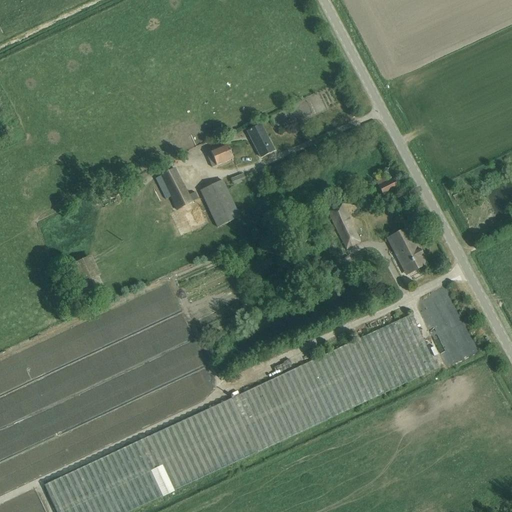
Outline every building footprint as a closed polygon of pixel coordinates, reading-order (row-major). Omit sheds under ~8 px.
[(247,132),(260,157),(274,151),(261,125),(247,132)] [(206,153),(212,167),(232,158),(226,144),(206,153)] [(171,197),(177,210),(198,199),(194,192),(188,195),(175,169),(155,179),(165,199),(171,197)] [(232,180),(235,185),(246,179),(244,175),(232,180)] [(382,196),(398,189),(393,179),(385,183),(384,179),(376,183),(382,196)] [(201,190),(217,226),(239,216),(222,180),(201,190)] [(327,211),(346,248),(359,242),(341,205),(327,211)] [(388,239),(395,254),(397,253),(409,274),(426,265),(407,229),(388,239)] [(281,243),(297,277),(313,269),(297,236),(281,243)] [(70,267),(79,285),(87,303),(106,294),(89,258),(70,267)] [(44,486),(56,511),(131,511),(175,492),(174,492),(257,454),(326,421),(384,394),(437,370),(412,315),(359,339),(298,368),(234,398),(233,397),(238,394),(237,392),(232,395),(232,396),(230,397),(232,399),(149,437),(44,486)]
